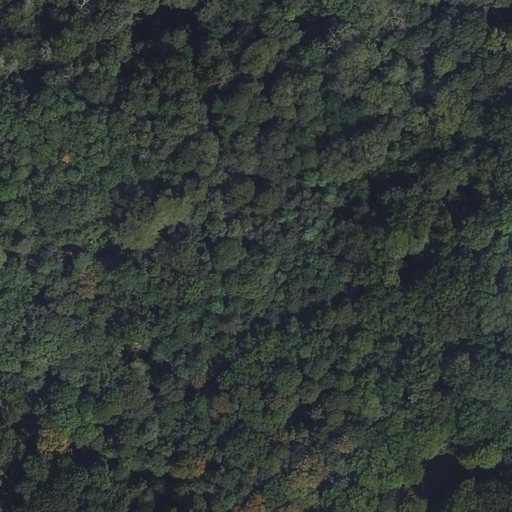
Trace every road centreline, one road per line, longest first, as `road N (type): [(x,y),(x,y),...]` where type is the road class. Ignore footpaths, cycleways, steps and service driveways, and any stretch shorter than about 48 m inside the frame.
road 1 (track): [(335,0),(318,74),(328,108),(394,223),(425,511)]
road 2 (track): [(398,254),(290,397),(53,511)]
road 3 (track): [(0,246),(19,256),(86,257),(155,231),(208,178),(212,144),(166,0)]
road 4 (track): [(219,511),(0,409)]
